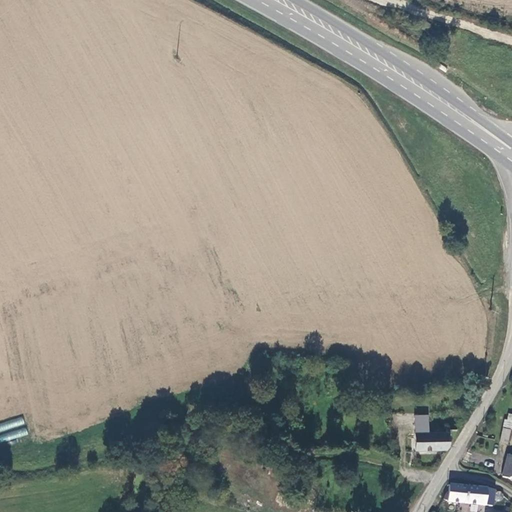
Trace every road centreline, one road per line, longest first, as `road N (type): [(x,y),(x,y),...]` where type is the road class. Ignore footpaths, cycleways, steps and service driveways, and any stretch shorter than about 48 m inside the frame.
road 1 (secondary): [(278,0),(505,147)]
road 2 (unclassified): [(445,468),(511,343)]
road 3 (track): [(511,38),(382,0)]
